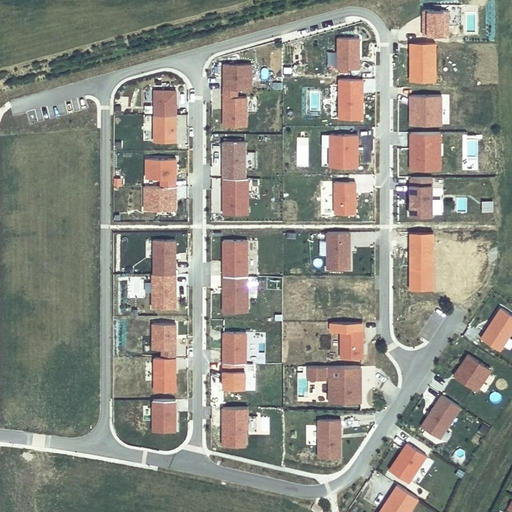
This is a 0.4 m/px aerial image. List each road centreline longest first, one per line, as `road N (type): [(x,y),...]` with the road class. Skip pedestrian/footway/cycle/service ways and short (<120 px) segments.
road 1 (residential): [(418,368),(391,346),(383,326),(379,25),(352,11),(190,55)]
road 2 (residential): [(190,466),(198,84),(190,55)]
road 3 (residential): [(107,82),(98,447)]
road 4 (residential): [(190,466),(325,490),(362,460),(418,368)]
